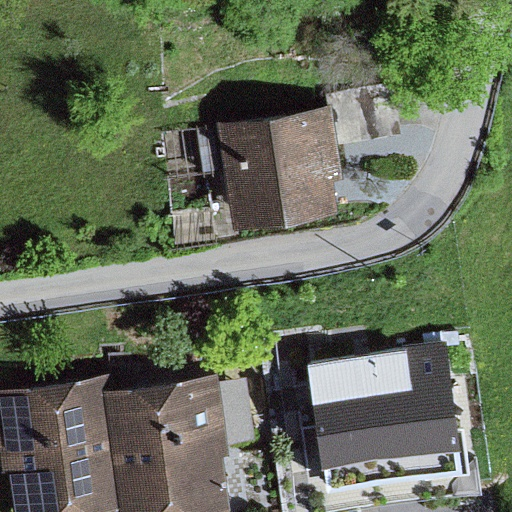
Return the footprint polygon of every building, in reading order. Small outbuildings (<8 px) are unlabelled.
[(333,94),(339,131),(402,121),(395,76),(332,86),(333,94)] [(333,94),(220,110),(234,207),(337,192),(333,163),(343,161),(339,131),(333,94)] [(457,331),(305,352),(322,473),(463,453),(457,409),(468,407),(457,331)] [(218,362),(98,378),(113,486),(116,502),(230,487),(223,436),(228,435),(218,362)] [(97,366),(0,379),(0,435),(2,453),(10,452),(17,499),(113,486),(98,378),(97,366)]
